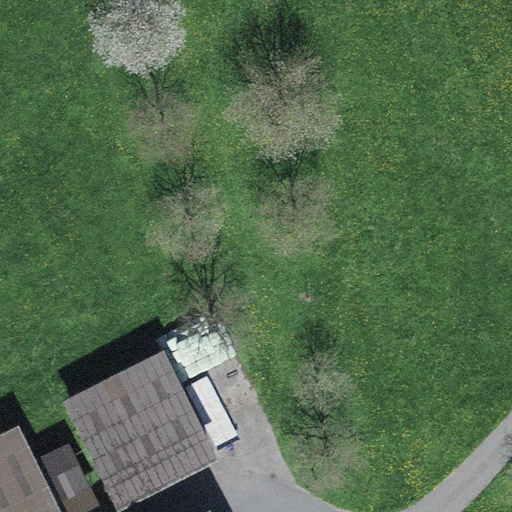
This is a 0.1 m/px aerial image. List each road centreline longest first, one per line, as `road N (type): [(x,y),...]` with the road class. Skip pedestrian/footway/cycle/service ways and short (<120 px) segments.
road 1 (track): [(398,511),(511,458)]
road 2 (track): [(192,511),(237,488),(302,511)]
